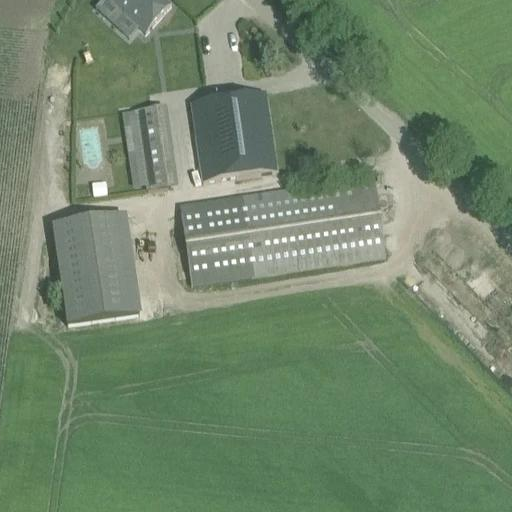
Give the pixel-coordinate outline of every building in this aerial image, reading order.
[(107,0),(124,15),(122,17),(145,37),(171,8),(161,0),(107,0)] [(106,101),(209,84),(202,43),(99,59),(106,101)] [(264,96),(244,99),(191,107),(203,186),(276,175),(264,96)] [(168,110),(124,115),(131,193),(175,189),(168,110)] [(374,181),(354,184),(179,210),(191,289),(385,260),(374,181)] [(108,184),(94,186),(96,198),(110,196),(108,184)] [(65,330),(140,318),(125,217),(49,229),(65,330)]
